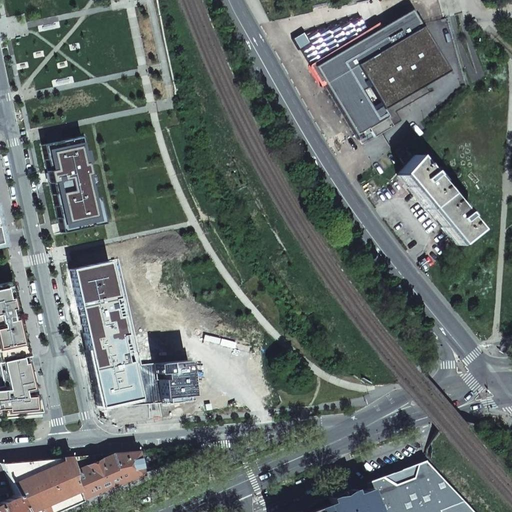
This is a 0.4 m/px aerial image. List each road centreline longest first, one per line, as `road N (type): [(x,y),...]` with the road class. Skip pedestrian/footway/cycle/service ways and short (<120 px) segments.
road 1 (secondary): [(448,331),(350,206),(232,0)]
road 2 (residential): [(349,430),(307,423),(99,441)]
road 3 (residential): [(58,348),(9,120)]
